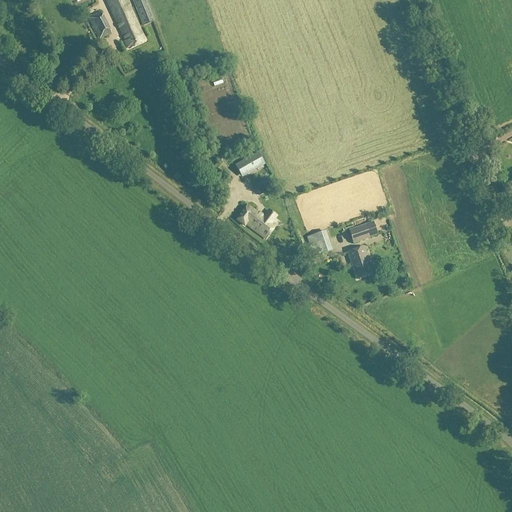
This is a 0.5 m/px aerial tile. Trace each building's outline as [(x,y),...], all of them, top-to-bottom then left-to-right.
[(125,0),(106,0),(114,18),(113,19),(126,48),(128,47),(128,49),(145,42),(125,0)] [(146,0),(133,0),(143,27),(155,22),(146,0)] [(112,35),(100,13),(88,19),(100,40),(112,35)] [(242,178),(265,166),(256,150),(250,153),(252,157),(235,167),(242,178)] [(267,178),(254,186),(260,196),(273,188),(267,178)] [(268,212),(264,218),(248,206),(237,221),(244,226),(245,225),(266,240),(276,227),(272,224),(276,219),(268,212)] [(377,236),(373,223),(349,231),(353,244),(377,236)] [(325,232),(310,237),(317,256),(319,255),(331,251),(325,232)] [(338,235),(340,245),(346,243),(343,233),(338,235)] [(348,253),(357,280),(373,275),(364,248),(348,253)]
